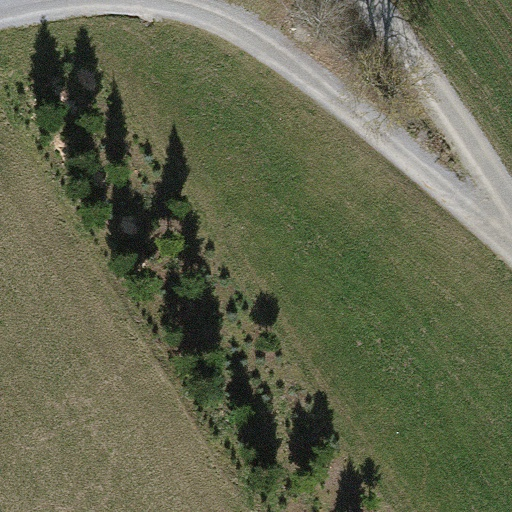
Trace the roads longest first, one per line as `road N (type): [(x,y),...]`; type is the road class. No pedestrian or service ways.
road 1 (track): [(511,239),(189,12),(51,0)]
road 2 (track): [(359,0),(435,90),(511,232)]
